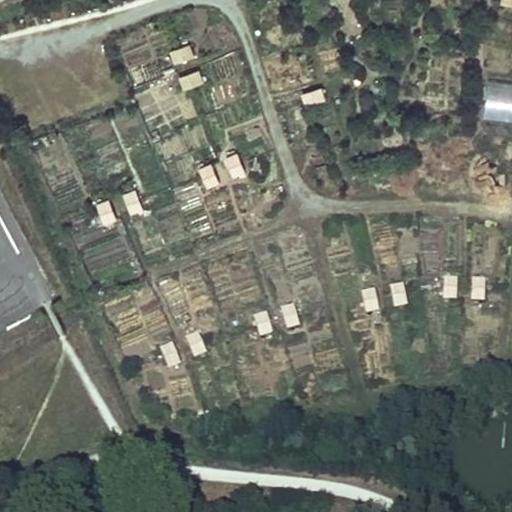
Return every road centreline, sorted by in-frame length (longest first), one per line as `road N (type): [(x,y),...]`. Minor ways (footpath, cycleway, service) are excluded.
road 1 (track): [(355,384),(308,204),(228,0)]
road 2 (track): [(511,217),(308,204),(288,220),(148,276)]
road 3 (track): [(0,47),(187,0)]
